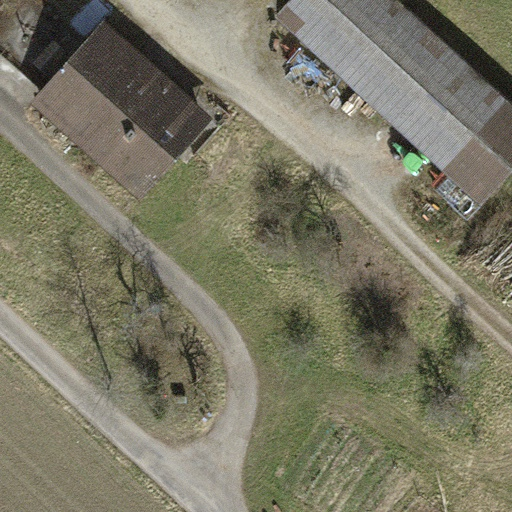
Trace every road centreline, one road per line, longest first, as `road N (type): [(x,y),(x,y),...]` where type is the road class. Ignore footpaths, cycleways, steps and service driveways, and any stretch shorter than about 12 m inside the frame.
road 1 (track): [(511,335),(139,0)]
road 2 (track): [(211,509),(239,374),(200,301),(0,112)]
road 3 (track): [(213,511),(0,311)]
